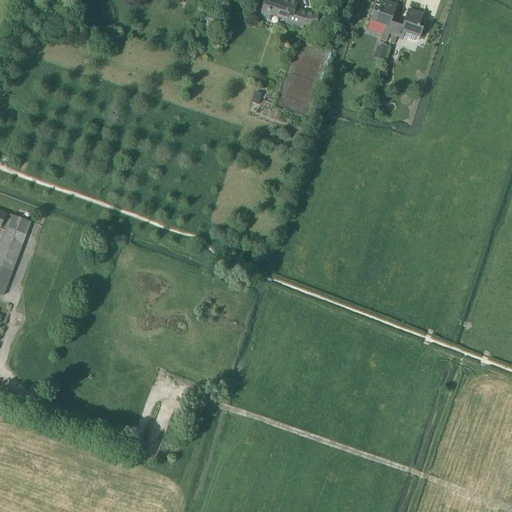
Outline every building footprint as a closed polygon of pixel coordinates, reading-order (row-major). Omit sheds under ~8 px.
[(294,9),(296,3),(286,0),(277,0),(278,0),(277,3),(267,0),(265,0),(262,12),(261,12),(259,18),(270,21),(271,15),(287,20),(285,25),(285,26),(301,31),(303,25),(317,26),(317,14),(307,14),(307,13),(294,9)] [(383,32),(392,36),(393,36),(398,21),(393,19),(393,18),(397,6),(382,0),(380,6),(375,5),(370,21),(385,27),(383,32)] [(393,36),(392,36),(390,44),(393,45),(395,40),(394,39),(395,37),(402,39),(403,38),(412,42),(414,42),(416,41),(418,40),(419,39),(420,39),(425,22),(421,20),(423,15),(408,9),(404,22),(403,22),(398,21),(393,36)] [(380,48),(378,47),(374,58),(383,61),(386,50),(388,50),(389,47),(382,44),(380,48)] [(251,103),(259,106),(263,95),(255,92),(254,93),(253,93),(250,102),(251,102),(251,103)] [(0,229),(0,230),(5,231),(0,244),(0,294),(3,296),(30,223),(11,215),(10,217),(6,215),(0,212),(0,229)]
